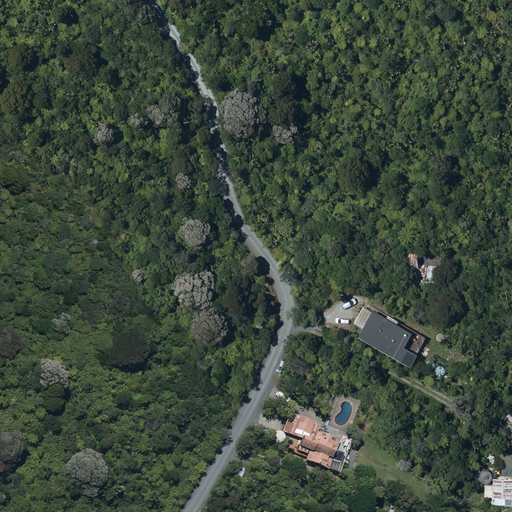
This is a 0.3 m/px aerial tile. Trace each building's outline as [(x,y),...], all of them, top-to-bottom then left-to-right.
[(316,254),(303,236),(292,244),(302,257),(304,256),(307,261),(316,254)] [(420,248),(405,247),(405,266),(409,266),(409,282),(440,283),(441,265),(419,264),(420,248)] [(432,288),(431,301),(444,302),(444,288),(432,288)] [(359,336),(403,360),(410,347),(406,345),(414,331),(374,309),(359,336)] [(313,424),(288,414),(280,433),(298,441),(295,448),(306,453),(302,462),(325,472),(337,442),(315,433),(317,428),(312,426),(313,424)] [(511,478),(494,478),(493,485),(485,485),(485,497),(491,497),(491,505),(505,506),(506,498),(511,497),(511,478)]
